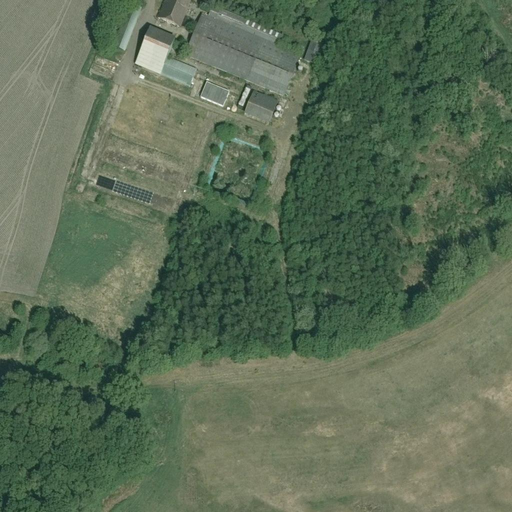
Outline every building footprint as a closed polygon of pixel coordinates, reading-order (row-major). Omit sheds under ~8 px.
[(186,12),(191,0),(166,0),(165,3),(164,3),(158,19),(180,29),(187,12),(186,12)] [(122,24),(135,29),(142,10),(129,5),(122,24)] [(208,19),(202,16),(185,56),(284,97),(301,57),(279,48),(283,37),(213,8),(208,19)] [(175,40),(150,29),(135,66),(190,89),(197,71),(168,59),(175,40)] [(155,178),(173,185),(178,172),(159,164),(156,171),(157,172),(155,178)]
